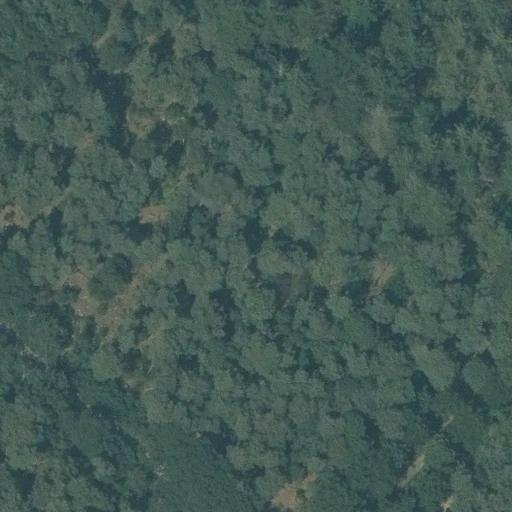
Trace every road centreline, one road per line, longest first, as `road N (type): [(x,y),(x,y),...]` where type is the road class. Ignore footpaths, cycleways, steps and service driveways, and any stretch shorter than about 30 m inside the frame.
road 1 (track): [(0,327),(187,511)]
road 2 (track): [(371,511),(511,370)]
